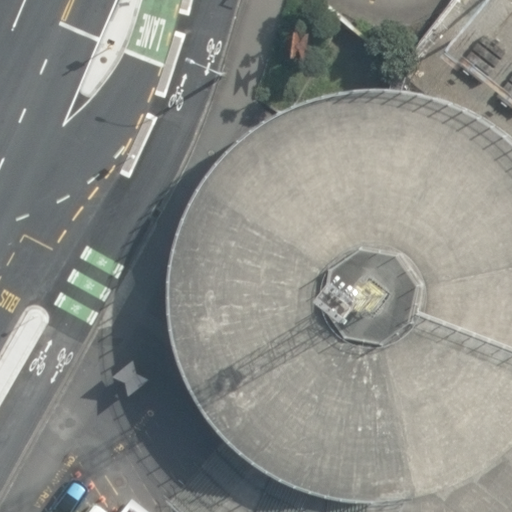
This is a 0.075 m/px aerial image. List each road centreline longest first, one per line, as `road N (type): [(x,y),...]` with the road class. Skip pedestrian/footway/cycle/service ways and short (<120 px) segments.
road 1 (secondary): [(21,178),(109,120),(145,58),(161,0)]
road 2 (tertiary): [(94,0),(21,178)]
